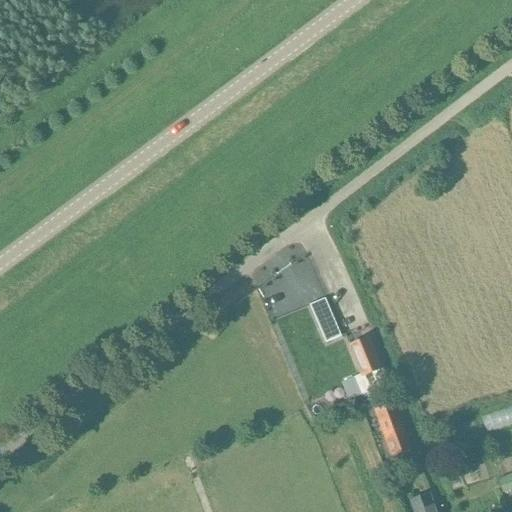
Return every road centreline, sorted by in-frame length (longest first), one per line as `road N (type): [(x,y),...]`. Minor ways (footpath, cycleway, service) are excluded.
road 1 (tertiary): [(0,264),(353,0)]
road 2 (unclassified): [(0,450),(308,220)]
road 3 (unclassified): [(308,220),(511,61)]
